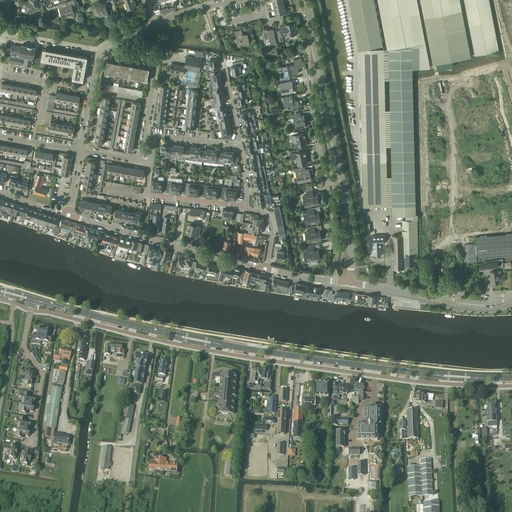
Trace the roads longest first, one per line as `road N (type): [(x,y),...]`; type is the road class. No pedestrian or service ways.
road 1 (secondary): [(32,300),(224,345),(421,374),(511,377)]
road 2 (tertiary): [(264,268),(69,215)]
road 3 (tertiary): [(349,284),(511,298)]
road 4 (residential): [(32,300),(23,348),(42,375),(31,441)]
road 5 (residential): [(325,184),(305,78),(322,75)]
